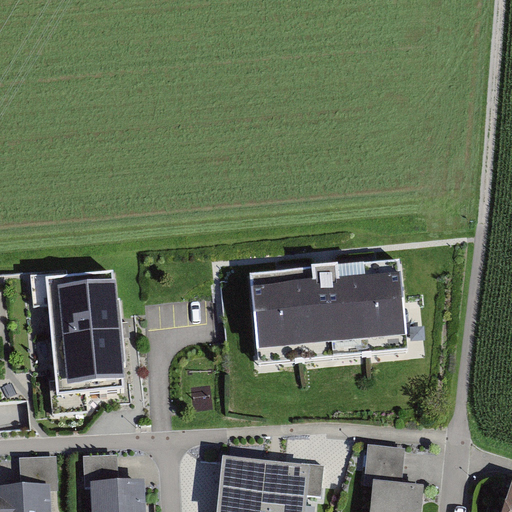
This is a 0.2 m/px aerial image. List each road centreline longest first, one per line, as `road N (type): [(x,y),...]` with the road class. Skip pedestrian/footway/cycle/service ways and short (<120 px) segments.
road 1 (track): [(500,0),(458,449)]
road 2 (residential): [(169,511),(167,443),(0,447)]
